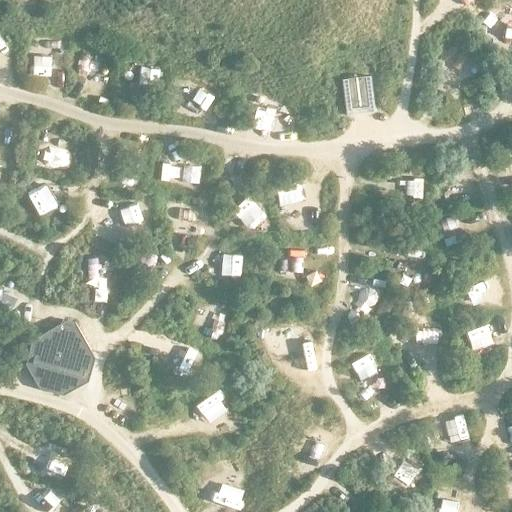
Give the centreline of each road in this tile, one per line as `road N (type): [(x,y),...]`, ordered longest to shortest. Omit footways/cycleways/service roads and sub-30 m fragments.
road 1 (track): [(410,0),(400,116),(406,135)]
road 2 (track): [(484,392),(494,432),(474,463),(470,511)]
